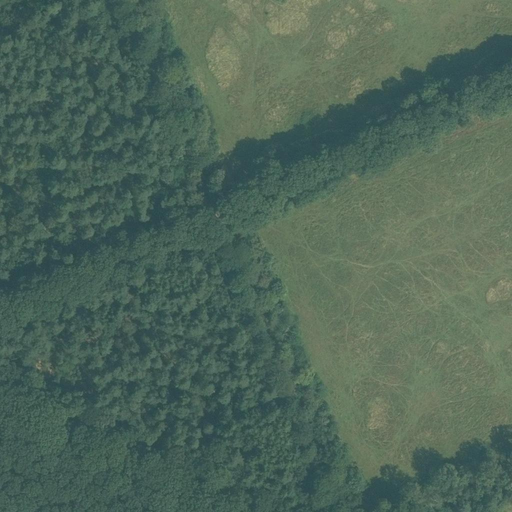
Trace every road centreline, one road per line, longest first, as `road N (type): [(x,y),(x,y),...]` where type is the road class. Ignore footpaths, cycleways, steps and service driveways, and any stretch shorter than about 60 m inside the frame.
road 1 (track): [(333,511),(122,0)]
road 2 (unknown): [(0,353),(299,511)]
road 3 (track): [(232,511),(0,394)]
road 4 (track): [(209,209),(0,302)]
road 5 (track): [(394,511),(511,459)]
